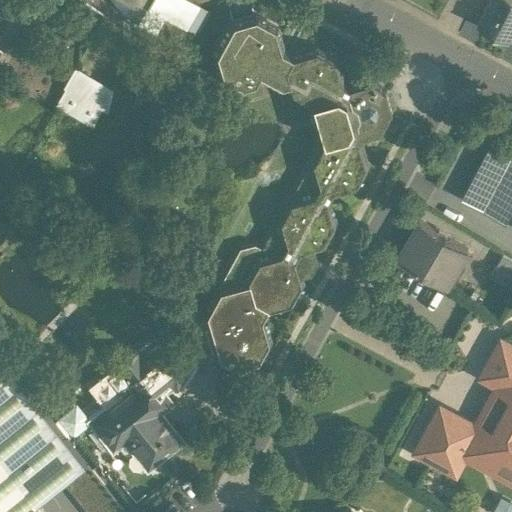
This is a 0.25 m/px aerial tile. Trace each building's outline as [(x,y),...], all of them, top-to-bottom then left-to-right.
[(199,5),(189,0),(149,0),(146,6),(165,16),(186,28),(199,5)] [(511,0),(490,0),(477,24),(509,41),(511,35),(511,0)] [(165,16),(146,6),(145,8),(136,24),(153,34),(165,16)] [(369,79),(349,85),(341,81),(334,59),(313,47),(290,53),(281,48),(274,26),(254,14),(230,21),(213,53),(220,76),(240,87),(254,83),(259,75),(280,87),(287,85),(289,92),(309,103),(320,140),(309,160),(311,167),(304,169),(293,190),(295,197),(288,198),(277,219),(279,226),(272,228),(261,248),(260,249),(262,255),(256,257),(244,278),(251,300),(266,309),(289,302),(300,282),(297,271),(308,268),(314,258),(310,247),(321,243),(332,223),(325,200),(330,191),(352,184),(364,163),(358,141),(363,132),(383,127),(393,109),(387,89),(369,79)] [(0,37),(0,58),(9,43),(0,37)] [(81,75),(71,93),(67,90),(58,106),(93,127),(101,110),(89,104),(99,86),(81,75)] [(461,197),(502,221),(511,204),(511,154),(492,143),(461,197)] [(468,249),(420,221),(398,257),(446,285),(468,249)] [(239,248),(219,283),(251,300),(244,278),(256,257),(262,255),(260,249),(261,248),(253,243),(239,248)] [(511,261),(502,255),(490,276),(511,288),(511,261)] [(261,316),(266,309),(251,300),(219,283),(204,312),(220,356),(234,366),(258,359),(267,340),(261,316)] [(196,363),(167,344),(167,345),(153,336),(89,386),(105,406),(147,373),(163,393),(170,388),(177,393),(196,363)] [(511,351),(499,344),(482,376),(498,385),(476,425),(466,443),(471,445),(501,462),(498,467),(511,474),(511,351)] [(84,463),(0,359),(0,511),(33,511),(33,503),(84,463)] [(163,393),(147,373),(105,406),(88,420),(106,443),(125,429),(138,445),(131,450),(146,469),(182,440),(159,412),(171,402),(163,393)] [(476,425),(440,406),(416,452),(456,473),(471,445),(466,443),(476,425)] [(501,511),(511,511),(511,499),(504,498),(501,511)]
